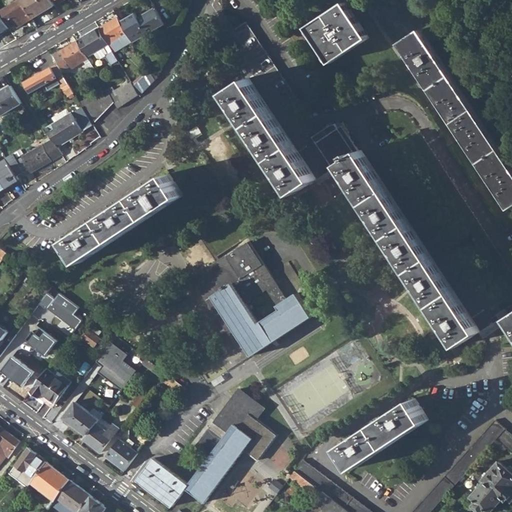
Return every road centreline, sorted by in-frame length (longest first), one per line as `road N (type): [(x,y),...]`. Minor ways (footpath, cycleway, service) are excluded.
road 1 (residential): [(207,0),(293,130),(391,102),(406,106),(511,257)]
road 2 (residential): [(0,225),(94,157),(171,79),(205,0)]
road 3 (residential): [(0,401),(146,511)]
road 4 (residential): [(112,0),(0,66)]
